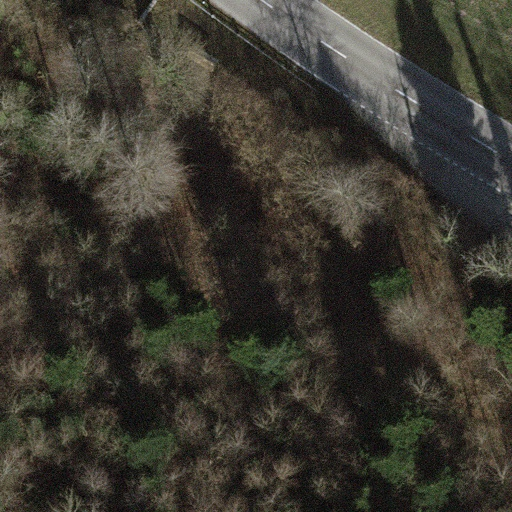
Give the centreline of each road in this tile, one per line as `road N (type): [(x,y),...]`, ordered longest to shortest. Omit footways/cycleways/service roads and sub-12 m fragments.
road 1 (tertiary): [(252,0),(511,160)]
road 2 (track): [(511,225),(452,182),(350,65)]
